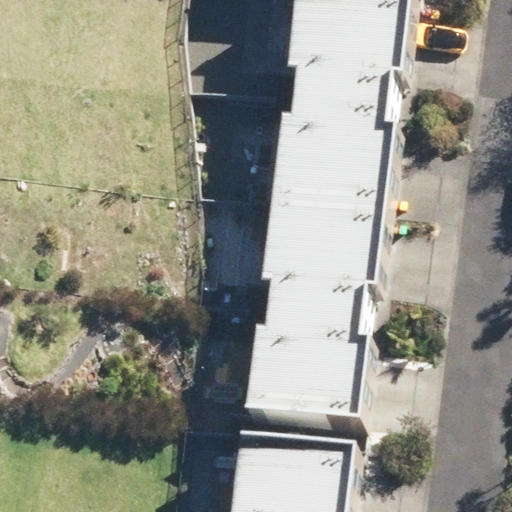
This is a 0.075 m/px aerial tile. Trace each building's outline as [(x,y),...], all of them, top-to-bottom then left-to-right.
[(321,0),(309,0),(297,103),(414,116),(427,12),(321,0)] [(297,103),(285,207),(402,221),(414,116),(297,103)] [(285,207),(273,312),(390,325),(402,221),(285,207)] [(273,312),(261,416),(378,430),(390,325),(273,312)] [(252,450),(244,511),(363,511),(369,463),(252,450)]
